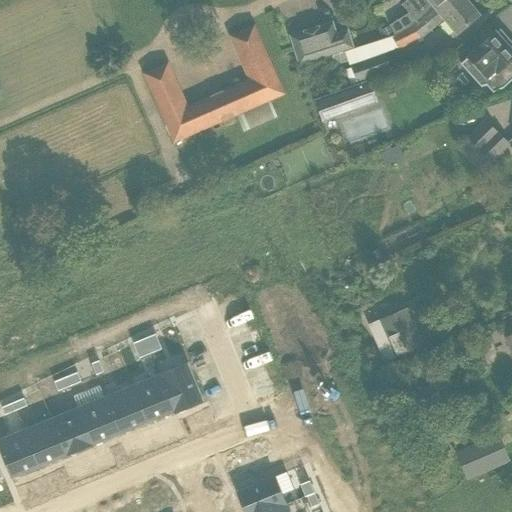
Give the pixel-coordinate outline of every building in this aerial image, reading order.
[(410,25),(440,0),(407,0),(401,4),(408,13),(389,25),(394,35),(410,25)] [(455,34),(479,14),(467,0),(440,0),(410,25),(394,35),(398,48),(399,49),(421,38),(443,20),(455,34)] [(271,101),(286,94),(254,24),(228,35),(248,79),(188,105),(168,62),(142,73),(173,144),(236,116),(243,132),(278,117),(271,101)] [(347,30),(335,34),(333,27),(291,40),(299,65),(352,47),(347,30)] [(461,62),(459,63),(481,87),(482,86),(486,85),(492,92),(503,87),(511,79),(511,43),(507,38),(499,29),(495,32),(476,49),(464,60),(461,62)] [(358,83),(391,71),(385,53),(351,65),(358,83)] [(355,86),(314,101),(321,120),(362,105),(355,86)] [(493,163),(511,144),(485,119),(467,138),(468,139),(458,150),(481,172),(491,162),(493,163)] [(377,248),(370,252),(374,260),(381,257),(377,248)] [(405,310),(370,325),(385,360),(396,355),(420,344),(405,310)] [(155,334),(144,338),(150,353),(161,349),(155,334)] [(144,338),(133,343),(139,358),(150,353),(144,338)] [(92,363),(91,363),(91,364),(96,375),(103,372),(98,360),(92,363)] [(187,363),(159,374),(175,413),(203,402),(187,363)] [(77,372),(65,377),(69,386),(81,381),(77,372)] [(159,374),(132,385),(147,422),(173,412),(174,414),(175,413),(159,374)] [(54,381),(54,382),(57,391),(69,386),(65,377),(54,381)] [(132,385),(105,396),(120,433),(147,422),(132,385)] [(105,396),(78,407),(93,444),(120,433),(105,396)] [(443,396),(436,402),(443,410),(450,404),(443,396)] [(23,398),(12,403),(15,410),(27,405),(23,398)] [(12,403),(1,407),(4,415),(15,410),(12,403)] [(78,407),(51,418),(66,455),(93,444),(78,407)] [(424,450),(439,443),(426,413),(410,421),(424,450)] [(51,418),(24,430),(39,467),(66,455),(51,418)] [(24,430),(0,439),(0,451),(11,478),(39,467),(24,430)] [(458,453),(468,475),(506,459),(497,437),(458,453)] [(275,476),(236,492),(244,511),(266,511),(286,504),(275,476)] [(308,479),(299,483),(304,495),(305,495),(313,491),(308,479)] [(314,493),(306,496),(307,496),(311,507),(319,504),(314,493)]
